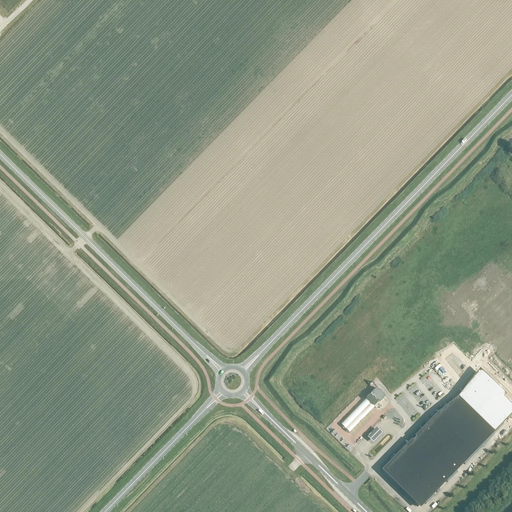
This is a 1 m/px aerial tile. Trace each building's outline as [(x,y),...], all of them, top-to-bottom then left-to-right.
[(481,376),(462,400),(495,433),(504,424),(502,422),(507,418),(508,419),(511,415),(511,406),(511,405),(511,396),(486,371),(481,376)] [(366,399),(375,407),(379,403),(384,398),(379,392),(376,388),(375,388),(376,389),(366,399)] [(354,412),(341,425),(349,433),(375,407),(366,399),(354,412)] [(416,442),(452,477),(457,472),(454,469),(461,461),(465,464),(495,433),(461,400),(439,419),(416,442)] [(370,441),(373,444),(383,434),(380,431),(377,428),(367,438),(370,441)] [(452,477),(416,442),(387,472),(406,491),(404,493),(418,507),(423,502),(426,504),(435,495),(432,493),(444,480),(447,483),(452,477)]
